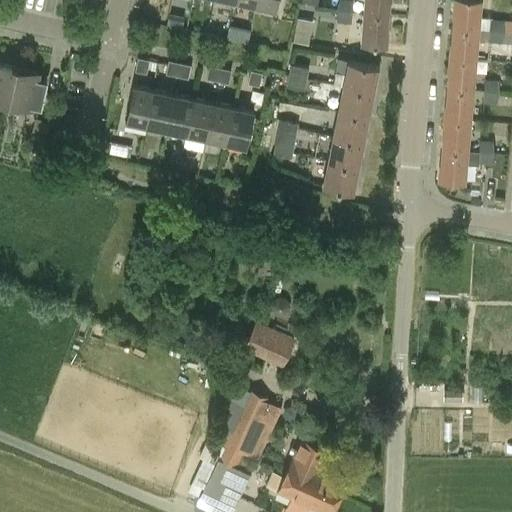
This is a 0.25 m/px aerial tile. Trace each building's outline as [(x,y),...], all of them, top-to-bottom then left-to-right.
[(276,0),(255,0),(254,4),(275,8),(276,0)] [(301,0),(300,14),(314,16),(315,0),(301,0)] [(337,0),(336,9),(352,11),(352,0),(337,0)] [(364,0),(363,12),(387,15),(389,1),(391,1),(390,0),(364,0)] [(453,26),(476,28),(478,0),(453,0),(452,12),(454,12),(453,26)] [(352,11),(336,9),(336,21),(351,22),(352,11)] [(387,15),(363,12),(361,43),(386,45),(388,30),(386,29),(387,15)] [(299,17),(294,34),(304,37),(309,20),(299,17)] [(253,43),(256,30),(231,24),(228,37),(253,43)] [(451,42),(449,42),(448,56),(474,59),(475,40),(511,43),(511,31),(489,29),(476,28),(453,26),(451,42)] [(474,59),(448,56),(447,72),(448,73),(447,87),(498,92),(499,80),(472,78),(474,59)] [(138,58),(135,67),(135,70),(146,73),(146,71),(154,73),(157,62),(138,58)] [(378,66),(347,60),(337,58),(333,83),(342,85),(342,87),(373,93),(378,66)] [(180,63),(168,61),(166,73),(177,75),(180,63)] [(0,97),(8,100),(15,70),(16,67),(0,63),(0,97)] [(191,65),(180,63),(177,75),(188,78),(191,65)] [(290,63),(286,86),(305,90),(309,66),(290,63)] [(208,65),(206,75),(205,78),(217,80),(220,68),(208,65)] [(231,70),(220,68),(217,80),(228,83),(231,70)] [(15,70),(8,100),(7,103),(31,108),(31,105),(41,107),(47,79),(37,77),(38,75),(15,70)] [(260,83),(262,73),(249,70),(247,80),(260,83)] [(145,124),(153,89),(132,84),(124,120),(145,124)] [(373,93),(342,87),(336,117),(367,123),(373,93)] [(445,102),(443,117),(469,120),(470,100),(483,101),(483,103),(498,103),(498,92),(447,87),(446,102),(445,102)] [(172,93),(153,89),(145,124),(165,128),(172,93)] [(192,97),(172,93),(165,128),(185,133),(192,97)] [(213,102),(192,97),(185,133),(205,137),(213,102)] [(233,106),(213,102),(205,137),(225,142),(233,106)] [(253,111),(233,106),(225,142),(246,146),(253,111)] [(336,117),(331,142),(362,148),(367,123),(336,117)] [(469,120),(443,117),(442,133),(444,133),(442,148),(466,150),(466,149),(469,120)] [(49,121),(35,118),(29,144),(44,146),(49,121)] [(280,119),(273,153),(291,157),(298,123),(280,119)] [(479,139),(478,150),(493,152),(494,141),(479,139)] [(331,142),(326,165),(357,172),(362,148),(331,142)] [(466,150),(442,148),(441,163),(439,163),(438,179),(463,181),(465,162),(478,164),(478,162),(492,163),(493,152),(478,150),(466,149),(466,150)] [(357,172),(326,165),(322,186),(353,192),(357,172)] [(295,337),(255,319),(242,347),(282,365),(295,337)] [(199,457),(202,459),(191,482),(203,488),(195,505),(209,511),(233,511),(251,473),(244,470),(258,441),(251,438),(269,398),(240,384),(232,400),(242,404),(228,434),(213,427),(208,438),(199,457)] [(301,438),(285,473),(314,487),(316,484),(338,495),(345,479),(320,468),(328,450),(301,438)] [(285,473),(284,476),(272,471),(265,485),(277,491),(294,499),(288,511),(306,511),(309,505),(323,511),(330,511),(338,495),(316,484),(314,487),(285,473)]
